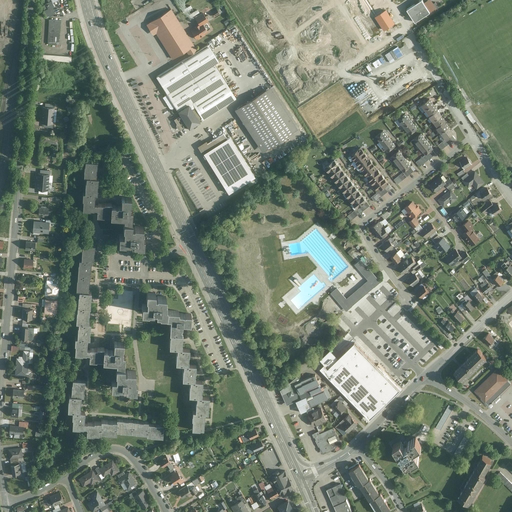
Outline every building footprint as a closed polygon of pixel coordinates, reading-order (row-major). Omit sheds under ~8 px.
[(54,7),(50,0),(46,0),(47,3),(45,4),(45,5),(42,6),(44,10),(42,11),(45,17),(54,13),(52,8),(54,7)] [(415,4),(407,9),(411,16),(413,18),(415,22),(430,12),(424,3),(422,0),(421,0),(419,1),(415,4)] [(430,0),(428,0),(424,3),(430,12),(436,8),(433,4),(430,0)] [(190,17),(199,12),(197,9),(189,14),(190,17)] [(154,35),(156,34),(173,60),(186,52),(190,56),(198,50),(172,10),(147,25),(154,35)] [(203,13),(195,18),(198,22),(205,17),(203,13)] [(59,45),(60,21),(48,20),(47,44),(59,45)] [(196,28),(191,31),(195,36),(196,35),(198,38),(198,39),(205,35),(204,34),(208,31),(203,24),(202,22),(199,24),(195,27),(196,28)] [(210,43),(220,37),(218,34),(208,40),(210,43)] [(208,45),(156,78),(180,116),(172,120),(180,132),(185,129),(190,130),(201,123),(201,121),(201,119),(235,98),(214,65),(219,62),(208,45)] [(320,55),(321,57),(317,59),(319,64),(328,60),(325,52),(320,55)] [(271,88),(237,111),(265,153),(299,130),(271,88)] [(422,104),(426,109),(434,103),(430,98),(422,104)] [(434,103),(426,109),(430,114),(437,109),(438,109),(434,103)] [(43,107),(42,115),(53,115),(54,107),(51,107),(45,107),(43,107)] [(442,115),(437,109),(430,114),(429,115),(434,121),(442,115)] [(399,119),(403,124),(410,118),(406,113),(399,119)] [(42,115),(42,123),(44,123),(49,123),(53,123),(53,115),(42,115)] [(442,115),(434,121),(438,126),(445,121),(446,120),(442,115)] [(403,124),(406,129),(414,124),(410,118),(403,124)] [(450,126),(445,121),(438,126),(437,127),(442,132),(450,126)] [(406,129),(410,134),(417,128),(414,124),(406,129)] [(450,126),(442,132),(446,138),(452,134),(454,132),(450,126)] [(41,134),(39,159),(41,159),(41,163),(48,163),(48,160),(59,160),(61,135),(51,134),(52,131),(43,130),(43,134),(41,134)] [(376,136),(380,141),(388,135),(383,130),(376,136)] [(227,138),(224,133),(200,148),(207,159),(225,189),(229,194),(247,183),(249,187),(258,181),(230,136),(227,138)] [(414,139),(418,144),(425,139),(421,134),(414,139)] [(456,138),(452,134),(446,138),(438,145),(442,149),(456,138)] [(380,141),(384,146),(392,141),(388,135),(380,141)] [(418,144),(422,149),(429,144),(425,139),(418,144)] [(384,146),(388,151),(396,146),(392,141),(384,146)] [(422,149),(426,154),(432,149),(433,149),(429,144),(422,149)] [(351,155),(355,160),(365,152),(361,147),(351,155)] [(436,153),(432,149),(426,154),(416,162),(420,166),(436,153)] [(392,156),(396,161),(404,155),(400,150),(392,156)] [(365,152),(355,160),(359,166),(370,157),(365,152)] [(396,161),(400,166),(408,160),(404,155),(396,161)] [(370,157),(359,166),(363,171),(374,163),(370,157)] [(467,157),(460,162),(465,169),(472,164),(467,157)] [(325,166),(329,172),(339,164),(335,158),(325,166)] [(97,215),(124,217),(123,226),(125,226),(124,232),(119,232),(119,242),(126,242),(126,241),(131,241),(131,239),(134,239),(134,242),(138,242),(138,245),(144,245),(145,235),(144,235),(144,229),(143,228),(144,224),(135,223),(135,224),(132,224),(132,218),(133,210),(131,210),(131,197),(122,197),(121,204),(111,204),(111,202),(105,202),(105,203),(94,203),(94,191),(97,191),(98,177),(96,177),(97,161),(85,160),(84,176),(86,176),(85,191),(83,191),(82,208),(97,208),(97,215)] [(400,166),(403,172),(410,166),(412,165),(408,160),(400,166)] [(374,163),(363,171),(367,176),(378,168),(374,163)] [(329,172),(334,177),(344,170),(339,164),(329,172)] [(414,171),(410,166),(403,172),(394,179),(398,184),(414,171)] [(378,168),(367,176),(371,181),(382,173),(378,168)] [(334,177),(337,182),(347,174),(344,170),(334,177)] [(464,180),(463,180),(469,187),(473,184),(477,189),(485,182),(475,171),(469,175),(464,180)] [(38,173),(37,181),(48,182),(49,174),(40,173),(38,173)] [(382,173),(371,181),(375,186),(386,177),(382,173)] [(337,182),(341,187),(351,180),(347,174),(337,182)] [(441,175),(430,184),(437,192),(446,185),(447,183),(446,181),(441,175)] [(386,177),(375,186),(379,191),(389,183),(390,183),(386,177)] [(449,178),(446,181),(447,183),(446,185),(448,188),(454,183),(449,178)] [(341,187),(345,192),(355,185),(351,180),(341,187)] [(37,181),(37,189),(39,189),(48,190),(48,182),(37,181)] [(392,188),(389,183),(379,191),(372,197),(375,201),(392,188)] [(458,187),(454,183),(448,188),(450,190),(451,189),(453,191),(458,187)] [(345,192),(349,198),(359,190),(355,185),(345,192)] [(489,188),(480,194),(485,200),(493,194),(489,188)] [(450,190),(438,199),(444,207),(450,202),(451,204),(458,198),(453,191),(451,189),(450,190)] [(349,198),(353,203),(363,195),(359,190),(349,198)] [(353,203),(357,208),(366,201),(367,200),(363,195),(353,203)] [(347,216),(351,221),(370,206),(366,201),(357,208),(347,216)] [(421,211),(413,201),(404,208),(412,218),(421,211)] [(488,209),(493,205),(491,202),(482,209),(485,214),(489,211),(488,209)] [(495,215),(502,210),(498,204),(491,209),(495,215)] [(49,207),(39,206),(39,215),(48,215),(49,207)] [(462,207),(453,215),(459,222),(468,215),(462,207)] [(419,223),(415,218),(409,223),(413,228),(419,223)] [(402,220),(395,225),(397,228),(405,223),(402,220)] [(466,232),(472,227),(474,226),(469,220),(461,226),(466,232)] [(46,222),(34,221),(33,231),(50,233),(50,222),(46,222)] [(371,227),(375,233),(382,228),(378,223),(371,227)] [(421,231),(427,238),(437,230),(432,223),(421,231)] [(480,239),(472,227),(466,232),(463,234),(472,245),(480,239)] [(382,228),(375,233),(380,239),(386,234),(382,228)] [(436,243),(441,239),(438,235),(433,239),(436,243)] [(382,245),(387,252),(398,243),(392,237),(382,245)] [(451,247),(444,237),(441,239),(436,243),(443,253),(451,247)] [(36,242),(26,241),(26,249),(36,250),(36,242)] [(351,252),(357,246),(353,243),(347,248),(351,252)] [(93,260),(94,245),(83,245),(81,259),(79,259),(76,290),(79,291),(76,322),(78,322),(77,337),(75,337),(74,354),(90,355),(89,361),(96,362),(96,361),(102,361),(102,362),(116,363),(115,379),(111,379),(110,387),(125,388),(125,390),(136,391),(137,382),(135,382),(135,371),(126,371),(126,372),(125,372),(126,355),(125,355),(125,343),(113,343),(113,350),(104,349),(104,347),(99,347),(99,348),(96,348),(96,349),(90,348),(89,349),(86,349),(87,338),(89,339),(90,322),(87,322),(90,291),(88,291),(90,260),(93,260)] [(456,249),(446,258),(452,266),(463,257),(456,249)] [(397,252),(391,257),(395,263),(401,258),(397,252)] [(398,267),(403,273),(417,262),(412,257),(398,267)] [(34,260),(25,259),(24,267),(33,268),(34,260)] [(371,290),(381,281),(362,259),(356,264),(370,280),(348,299),(338,287),(332,293),(347,311),(371,290)] [(505,269),(504,270),(510,276),(511,274),(511,265),(511,264),(509,266),(505,262),(502,265),(505,269)] [(482,271),(487,278),(491,276),(486,268),(482,271)] [(479,274),(481,277),(475,281),(478,285),(487,279),(482,272),(479,274)] [(504,281),(496,272),(491,277),(498,286),(504,281)] [(408,280),(413,286),(420,280),(415,274),(408,280)] [(488,296),(495,290),(487,280),(480,285),(488,296)] [(58,283),(46,283),(46,294),(58,295),(58,283)] [(417,291),(422,298),(429,292),(424,286),(417,291)] [(191,430),(202,431),(204,413),(208,414),(209,398),(202,398),(203,381),(195,381),(196,366),(189,365),(190,349),(183,348),(184,323),(191,324),(192,314),(180,313),(180,311),(169,310),(169,307),(167,306),(168,300),(167,300),(167,296),(158,295),(158,296),(156,296),(156,292),(147,291),(147,299),(148,299),(147,304),(143,304),(142,312),(149,313),(149,312),(153,312),(153,314),(160,314),(160,315),(167,316),(167,318),(171,318),(170,333),(170,348),(177,349),(176,364),(183,364),(182,381),(190,381),(188,397),(196,398),(195,413),(192,413),(191,430)] [(484,299),(479,292),(473,296),(478,303),(484,299)] [(58,299),(46,299),(45,313),(57,313),(58,299)] [(475,307),(470,300),(463,305),(468,312),(475,307)] [(33,309),(24,308),(23,319),(32,319),(33,309)] [(464,319),(458,312),(452,317),(459,324),(464,319)] [(455,328),(449,322),(444,327),(449,333),(455,328)] [(21,333),(21,339),(28,339),(33,340),(34,332),(28,331),(28,334),(21,333)] [(496,341),(489,333),(483,339),(490,346),(496,341)] [(327,376),(370,421),(401,390),(397,386),(387,375),(384,373),(387,370),(385,368),(377,360),(375,362),(355,342),(337,360),(329,352),(319,362),(324,367),(321,370),(324,373),(327,376)] [(475,369),(487,357),(478,349),(472,355),(466,360),(475,369)] [(29,368),(30,351),(24,350),(23,356),(19,356),(19,358),(17,358),(16,367),(29,368)] [(463,380),(475,369),(466,360),(460,366),(454,372),(463,380)] [(29,371),(29,368),(16,367),(15,376),(32,377),(32,371),(29,371)] [(510,380),(499,369),(475,391),(486,402),(510,380)] [(297,375),(279,391),(287,405),(295,402),(300,413),(306,411),(313,427),(327,421),(321,409),(312,412),(310,408),(328,399),(323,387),(321,387),(316,375),(300,382),(297,375)] [(163,439),(164,426),(149,425),(149,422),(118,420),(118,423),(101,421),(101,423),(94,423),(94,424),(84,424),(84,413),(80,413),(81,398),(84,398),(85,382),(73,381),(71,396),(68,396),(67,412),(72,412),(71,420),(72,420),(71,429),(79,430),(79,429),(83,429),(86,429),(86,436),(93,437),(94,435),(100,436),(101,434),(117,435),(117,433),(147,435),(146,437),(163,439)] [(24,390),(14,389),(13,397),(24,398),(24,390)] [(347,408),(339,401),(333,408),(340,415),(347,408)] [(357,424),(348,415),(336,427),(344,436),(357,424)] [(24,427),(11,426),(10,433),(23,435),(24,427)] [(245,442),(258,436),(255,430),(254,430),(253,427),(241,430),(244,435),(242,436),(245,442)] [(342,445),(334,428),(319,435),(318,433),(312,435),(322,455),(342,445)] [(459,457),(472,436),(467,433),(454,454),(459,457)] [(400,442),(393,446),(405,466),(411,462),(412,464),(419,459),(414,450),(420,446),(415,438),(407,443),(408,446),(406,447),(404,449),(400,442)] [(261,440),(252,445),(255,452),(264,447),(261,440)] [(22,448),(9,450),(10,459),(11,459),(18,458),(23,457),(22,448)] [(159,461),(163,468),(170,463),(164,453),(158,458),(159,460),(159,461)] [(474,469),(483,474),(491,461),(482,455),(474,469)] [(113,461),(99,469),(104,477),(110,473),(112,476),(120,472),(113,461)] [(359,461),(348,468),(358,483),(359,482),(368,476),(359,461)] [(12,465),(11,465),(13,475),(23,473),(21,463),(19,463),(12,465)] [(101,479),(104,477),(99,469),(98,467),(95,469),(98,474),(101,479)] [(466,482),(477,489),(485,475),(483,474),(474,469),(466,482)] [(93,471),(79,479),(83,487),(90,483),(91,485),(99,480),(96,475),(93,471)] [(272,476),(269,477),(273,488),(276,486),(280,494),(293,489),(288,477),(284,471),(279,473),(278,471),(274,472),(276,475),(272,477),(272,476)] [(137,484),(129,472),(125,474),(121,477),(121,478),(128,490),(137,484)] [(177,472),(170,477),(174,485),(182,480),(177,472)] [(369,475),(368,476),(359,482),(369,497),(370,497),(379,491),(369,475)] [(344,511),(352,509),(340,482),(326,489),(336,511),(344,511)] [(457,497),(469,504),(477,489),(466,482),(457,497)] [(179,491),(184,499),(192,493),(193,495),(199,492),(195,486),(189,490),(187,486),(179,491)] [(266,490),(268,493),(271,499),(278,495),(275,489),(273,490),(271,487),(266,490)] [(257,489),(254,491),(258,498),(257,499),(259,502),(260,502),(261,505),(266,502),(265,499),(263,495),(264,495),(262,491),(259,493),(257,489)] [(134,496),(137,494),(135,491),(129,495),(132,499),(135,497),(134,496)] [(151,503),(143,491),(137,494),(134,496),(135,497),(143,509),(151,503)] [(370,497),(379,511),(384,511),(390,508),(380,491),(379,491),(370,497)] [(63,501),(60,492),(49,496),(50,497),(52,503),(53,505),(63,501)] [(87,504),(91,511),(94,511),(100,509),(106,505),(97,492),(90,496),(93,500),(87,504)] [(242,501),(244,505),(247,503),(243,495),(237,498),(239,503),(242,501)] [(248,511),(244,505),(242,501),(239,503),(234,506),(237,511),(248,511)] [(294,511),(288,501),(278,506),(279,507),(281,511),(294,511)]
